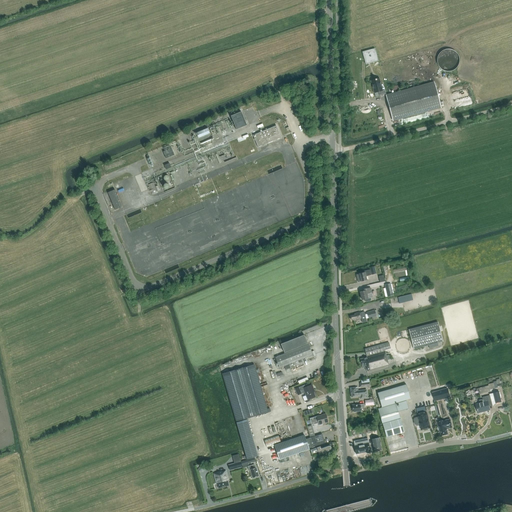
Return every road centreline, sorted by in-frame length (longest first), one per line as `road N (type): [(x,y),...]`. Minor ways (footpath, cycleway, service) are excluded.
road 1 (tertiary): [(344,463),(332,151)]
road 2 (unclassified): [(332,151),(511,104)]
road 3 (unclassified): [(178,511),(344,463)]
road 4 (unclassified): [(344,463),(511,433)]
road 5 (tertiary): [(332,151),(328,0)]
